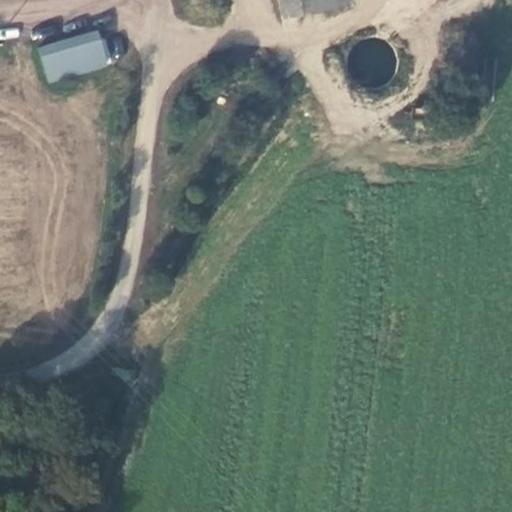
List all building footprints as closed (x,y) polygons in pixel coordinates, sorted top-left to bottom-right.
[(278,0),(283,24),(356,9),(354,0),(278,0)] [(55,42),(56,49),(65,78),(106,66),(96,31),(55,42)] [(389,45),(363,44),(362,75),(388,76),(389,45)] [(56,49),(40,53),(48,82),(65,78),(56,49)] [(59,117),(73,114),(67,91),(111,80),(108,70),(50,87),(59,117)]
